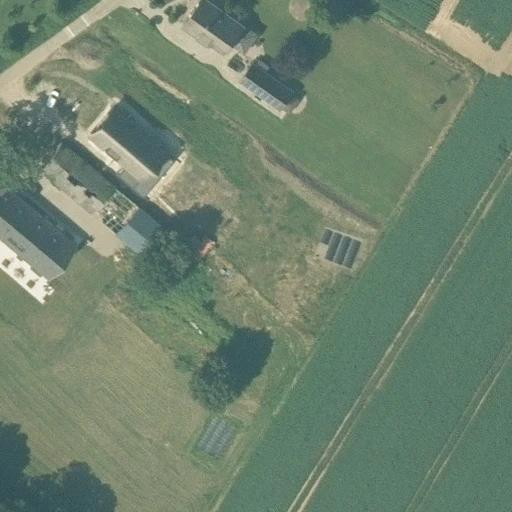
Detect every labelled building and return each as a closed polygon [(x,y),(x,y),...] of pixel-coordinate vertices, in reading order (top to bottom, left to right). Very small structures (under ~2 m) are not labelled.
[(245,24),(210,0),(201,0),(185,24),(225,52),(245,24)] [(294,90),(255,62),(242,79),(289,112),(295,104),(288,99),(294,90)] [(162,149),(112,107),(90,133),(140,175),(162,149)] [(96,168),(62,139),(37,168),(72,197),(96,168)] [(7,182),(0,176),(0,234),(73,297),(101,265),(6,184),(7,182)] [(163,225),(139,204),(114,233),(138,254),(163,225)]
